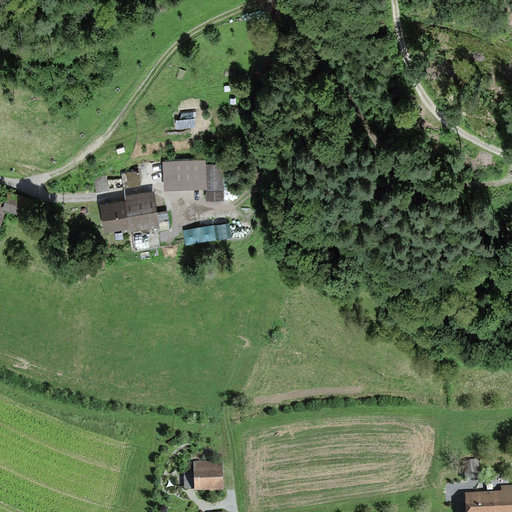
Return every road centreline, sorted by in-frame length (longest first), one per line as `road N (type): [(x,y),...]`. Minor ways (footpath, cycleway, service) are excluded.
road 1 (track): [(511,184),(452,189),(405,178),(372,145),(301,13),(284,0)]
road 2 (track): [(27,189),(103,138),(182,39),(268,0)]
road 3 (track): [(511,162),(478,152),(419,94),(392,0)]
